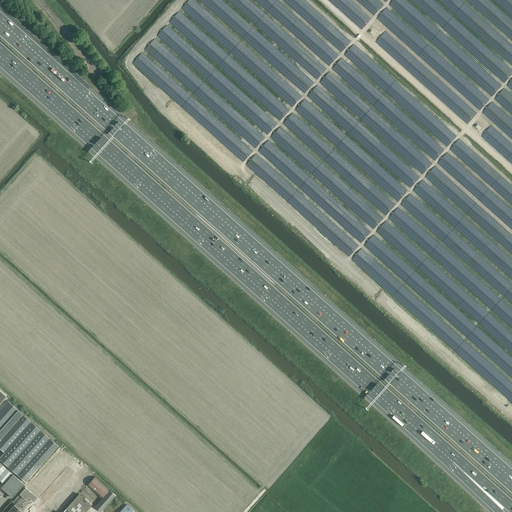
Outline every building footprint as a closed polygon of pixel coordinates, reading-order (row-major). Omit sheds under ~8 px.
[(8,401),(0,410),(0,447),(5,452),(0,457),(0,458),(26,482),(58,446),(8,401)] [(64,446),(60,451),(70,461),(75,456),(64,446)] [(60,451),(55,456),(66,465),(70,461),(60,451)] [(55,456),(51,460),(62,470),(66,465),(55,456)] [(51,460),(47,465),(58,474),(62,470),(51,460)] [(24,484),(13,474),(0,462),(0,480),(4,484),(1,488),(12,498),(24,484)] [(47,465),(43,469),(54,479),(58,474),(47,465)] [(84,465),(81,469),(90,477),(93,473),(84,465)] [(43,469),(39,474),(50,484),(54,479),(43,469)] [(81,469),(77,472),(87,481),(90,477),(81,469)] [(77,472),(74,476),(84,484),(87,481),(77,472)] [(39,474),(35,478),(46,488),(50,484),(39,474)] [(74,476),(71,479),(80,488),(84,484),(74,476)] [(87,486),(102,499),(95,507),(101,511),(116,495),(110,490),(95,477),(87,486)] [(35,478),(31,483),(42,493),(46,488),(35,478)] [(71,479),(68,483),(77,491),(80,488),(71,479)] [(31,483),(26,489),(37,498),(42,493),(31,483)] [(68,483),(64,487),(74,495),(77,491),(68,483)] [(64,487),(61,490),(71,499),(74,495),(64,487)] [(25,488),(22,492),(22,491),(19,494),(20,494),(25,499),(28,497),(33,502),(37,498),(26,489),(25,488)] [(61,490),(58,494),(67,502),(71,499),(61,490)] [(17,507),(20,504),(21,505),(23,503),(25,499),(20,494),(13,502),(15,504),(7,511),(21,511),(22,511),(17,507)] [(58,494),(55,497),(64,506),(67,502),(58,494)] [(66,508),(63,511),(85,511),(92,505),(79,494),(66,508)] [(55,497),(51,501),(61,509),(64,506),(55,497)] [(51,501),(48,505),(56,511),(58,511),(61,509),(51,501)]
